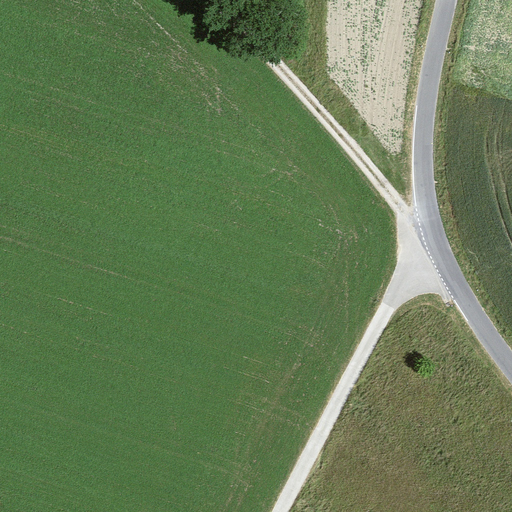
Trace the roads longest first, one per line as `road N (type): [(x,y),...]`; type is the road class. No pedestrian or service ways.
road 1 (tertiary): [(511,369),(430,231),(420,128),(442,0)]
road 2 (track): [(430,231),(211,0)]
road 3 (track): [(430,231),(283,511)]
